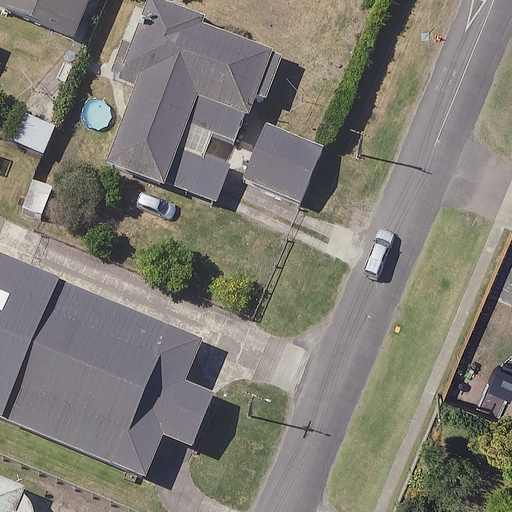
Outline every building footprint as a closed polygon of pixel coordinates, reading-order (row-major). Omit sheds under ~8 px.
[(86,0),(0,0),(0,6),(72,35),(86,0)] [(276,62),(143,9),(116,78),(137,86),(107,162),(209,202),(249,100),(260,104),(276,62)] [(56,127),(21,111),(8,140),(43,155),(56,127)] [(317,155),(260,133),(240,183),(297,206),(317,155)] [(199,340),(0,256),(0,417),(142,477),(161,433),(190,446),(212,393),(182,381),(199,340)] [(42,497),(0,479),(0,511),(36,511),(42,497)]
